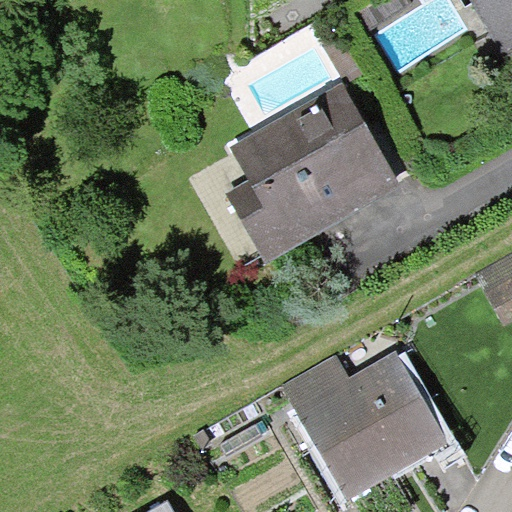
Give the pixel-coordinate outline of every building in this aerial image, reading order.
[(511,0),(471,0),(506,58),(511,55),(511,0)] [(343,82),(230,146),(249,178),(225,192),(266,263),(402,185),(343,82)] [(511,253),(475,274),(503,325),(511,319),(511,253)] [(282,386),(348,499),(449,442),(396,351),(349,377),(336,355),(282,386)] [(174,511),(168,501),(148,511),(174,511)]
